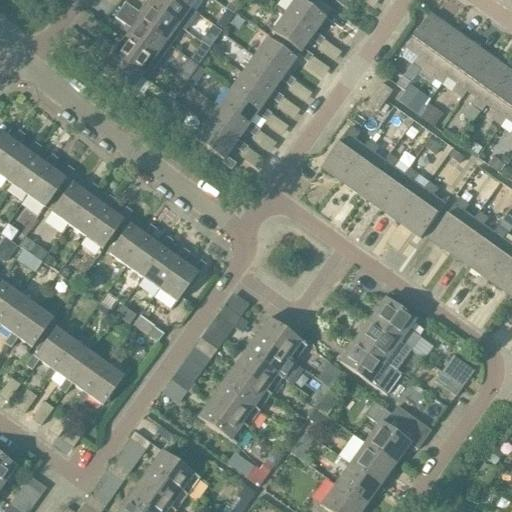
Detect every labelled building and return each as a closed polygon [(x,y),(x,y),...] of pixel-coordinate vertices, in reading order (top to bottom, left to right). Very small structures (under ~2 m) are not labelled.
[(178,0),(147,0),(146,3),(178,27),(191,9),(178,0)] [(178,0),(191,9),(197,0),(178,0)] [(294,0),(284,16),(322,44),(325,40),(315,33),(325,19),(298,0),(294,0)] [(336,0),(337,0),(336,2),(346,9),(351,3),(346,0),(336,0)] [(178,27),(146,3),(139,13),(125,3),(120,11),(166,44),(165,45),(170,49),(183,31),(178,27)] [(166,44),(120,11),(115,18),(131,30),(125,39),(122,36),(121,38),(154,61),(165,45),(166,44)] [(425,70),(429,64),(428,63),(453,29),(432,14),(408,48),(419,57),(415,63),(425,70)] [(284,16),(271,34),(299,54),(298,55),(308,63),(313,57),(303,50),(311,39),(320,46),(322,44),(284,16)] [(448,77),(472,43),(453,29),(428,63),(429,64),(425,70),(429,64),(439,70),(434,77),(444,84),(449,77),(448,77)] [(95,46),(141,79),(142,78),(147,81),(159,65),(154,61),(121,38),(114,46),(101,37),(95,46)] [(254,57),(293,85),(295,81),(286,74),(296,60),(267,40),(254,57)] [(469,92),(468,91),(492,57),(472,43),(448,77),(449,77),(459,85),(454,91),(464,98),(469,92)] [(141,79),(95,46),(91,52),(107,64),(100,74),(127,93),(130,95),(141,79)] [(199,53),(194,53),(189,61),(198,67),(204,57),(199,53)] [(293,85),(254,57),(243,74),(281,101),(284,98),(274,91),(281,81),(291,88),(293,85)] [(488,105),(487,105),(511,71),(492,57),(468,91),(469,92),(478,99),(473,105),(483,112),(488,105)] [(186,85),(186,84),(190,79),(190,78),(179,70),(174,77),(186,85)] [(487,105),(488,105),(498,112),(493,119),(503,126),(507,119),(511,111),(511,71),(487,105)] [(231,91),(269,118),(272,115),(262,108),(269,97),(279,104),(281,101),(243,74),(231,91)] [(405,92),(411,83),(404,78),(403,77),(397,86),(396,86),(402,91),(405,92)] [(369,104),(380,112),(387,102),(394,92),(383,84),(369,104)] [(219,107),(257,135),(260,131),(250,124),(257,114),(267,121),(269,118),(231,91),(219,107)] [(471,106),(463,117),(473,124),(481,113),(471,106)] [(207,124),(245,151),(248,148),(238,141),(246,131),(255,138),(257,135),(219,107),(207,124)] [(172,119),(164,114),(162,118),(169,123),(172,119)] [(207,124),(194,141),(222,161),(221,163),(232,170),(236,164),(227,157),(234,147),(244,154),(245,151),(207,124)] [(322,168),(343,182),(367,148),(366,148),(357,141),(361,134),(351,127),(322,168)] [(0,164),(22,134),(18,131),(11,141),(0,133),(0,164)] [(22,134),(0,164),(0,176),(11,184),(38,146),(35,143),(28,153),(18,146),(25,136),(22,134)] [(366,148),(367,148),(343,182),(362,196),(387,162),(386,161),(376,154),(386,141),(378,135),(373,143),(371,141),(366,148)] [(38,146),(11,184),(27,196),(55,158),(51,155),(44,165),(34,158),(41,148),(38,146)] [(501,160),(508,165),(511,158),(511,156),(506,152),(501,160)] [(386,161),(387,162),(362,196),(382,210),(406,176),(405,175),(395,168),(400,162),(390,155),(386,161)] [(451,188),(466,168),(450,156),(436,177),(451,188)] [(27,196),(45,209),(65,181),(68,182),(75,172),(68,167),(61,177),(51,170),(58,160),(55,158),(27,196)] [(405,175),(406,176),(382,210),(402,224),(426,190),(425,189),(415,182),(419,176),(410,169),(405,175)] [(425,189),(426,190),(402,224),(422,239),(446,204),(435,196),(439,190),(430,183),(425,189)] [(51,213),(69,225),(96,187),(93,185),(86,194),(71,184),(51,213)] [(96,187),(69,225),(85,237),(113,199),(109,196),(102,206),(92,199),(99,189),(96,187)] [(113,199),(85,237),(103,250),(123,222),(125,224),(133,213),(126,208),(119,218),(109,211),(116,201),(113,199)] [(431,239),(452,254),(476,219),(465,212),(470,205),(461,199),(431,239)] [(476,219),(452,254),(471,268),(496,233),(495,233),(485,226),(489,219),(480,213),(476,219)] [(109,254),(126,267),(154,228),(150,226),(143,235),(130,225),(109,254)] [(495,233),(496,233),(471,268),(491,282),(511,251),(511,244),(504,239),(509,233),(500,226),(495,233)] [(154,228),(126,267),(143,279),(171,240),(166,237),(159,247),(150,240),(157,230),(154,228)] [(0,256),(7,261),(17,245),(6,237),(0,245),(0,256)] [(171,240),(143,279),(160,290),(187,252),(184,249),(177,259),(167,252),(174,242),(171,240)] [(18,259),(34,272),(43,260),(27,248),(18,259)] [(511,251),(491,282),(510,296),(511,293),(511,251)] [(187,252),(160,290),(177,303),(197,275),(199,276),(207,266),(200,261),(193,271),(183,264),(190,254),(187,252)] [(42,264),(49,269),(55,261),(47,256),(42,264)] [(60,275),(66,279),(70,274),(64,269),(60,275)] [(0,321),(19,295),(1,283),(0,284),(0,321)] [(0,328),(2,327),(12,334),(14,336),(35,307),(19,295),(0,321),(0,328)] [(369,322),(411,352),(420,338),(409,330),(415,322),(384,300),(369,322)] [(14,336),(12,334),(5,344),(11,348),(18,339),(32,349),(53,320),(35,307),(14,336)] [(218,317),(224,321),(231,312),(224,307),(218,317)] [(231,312),(224,321),(233,328),(240,318),(231,312)] [(132,324),(159,340),(164,331),(138,315),(132,324)] [(294,365),(307,347),(268,319),(255,337),(294,365)] [(354,342),(385,364),(385,363),(396,372),(411,352),(369,322),(354,342)] [(73,342),(55,329),(35,357),(33,356),(26,366),(32,371),(39,361),(49,368),(52,370),(73,342)] [(294,365),(255,337),(244,353),(283,380),(294,365)] [(201,354),(208,345),(201,340),(194,349),(201,354)] [(52,370),(49,368),(42,378),(49,383),(56,373),(66,380),(69,382),(89,354),(73,342),(52,370)] [(354,342),(340,363),(386,396),(401,375),(396,372),(385,363),(385,364),(354,342)] [(208,345),(201,354),(210,360),(217,351),(208,345)] [(283,380),(244,353),(233,369),(271,397),(283,380)] [(89,354),(69,382),(66,380),(59,390),(65,395),(72,385),(82,392),(85,394),(106,365),(89,354)] [(441,373),(462,388),(475,372),(453,356),(441,373)] [(328,364),(323,370),(336,380),(341,373),(328,364)] [(85,394),(82,392),(76,402),(82,406),(89,397),(103,407),(124,378),(106,365),(85,394)] [(271,397),(233,369),(221,385),(260,413),(271,397)] [(171,382),(178,387),(185,377),(178,372),(171,382)] [(441,373),(435,382),(455,397),(456,397),(462,388),(441,373)] [(185,377),(178,387),(187,393),(194,384),(185,377)] [(209,401),(248,429),(260,413),(221,385),(209,401)] [(416,416),(433,428),(447,409),(430,397),(416,416)] [(248,429),(209,401),(197,419),(236,446),(248,429)] [(44,423),(55,409),(46,402),(35,416),(44,423)] [(385,411),(374,403),(364,416),(378,426),(364,445),(394,466),(409,445),(418,451),(424,442),(403,427),(385,411)] [(403,427),(424,442),(431,432),(430,432),(430,431),(397,407),(391,415),(385,411),(403,427)] [(305,434),(314,439),(328,419),(315,410),(308,419),(313,423),(305,434)] [(55,417),(54,432),(71,433),(72,417),(55,417)] [(150,444),(134,433),(130,439),(146,451),(150,444)] [(305,434),(298,444),(307,450),(314,439),(305,434)] [(394,466),(364,445),(350,465),(380,486),(394,466)] [(187,496),(199,479),(161,452),(149,469),(187,496)] [(0,482),(4,485),(17,468),(0,456),(0,482)] [(254,468),(244,461),(237,471),(246,478),(258,487),(267,475),(261,470),(260,472),(254,468)] [(107,471),(115,476),(121,467),(114,462),(107,471)] [(266,464),(261,470),(267,475),(272,468),(266,464)] [(380,486),(350,465),(335,486),(365,507),(380,486)] [(121,467),(115,476),(123,482),(130,473),(121,467)] [(175,511),(187,496),(149,469),(137,485),(175,511)] [(30,477),(25,484),(42,496),(46,489),(30,477)] [(175,511),(137,485),(126,501),(141,511),(175,511)] [(361,511),(365,507),(335,486),(320,506),(328,511),(361,511)] [(241,511),(254,494),(244,487),(226,511),(241,511)] [(84,504),(91,509),(98,499),(91,494),(84,504)] [(98,499),(91,509),(95,511),(102,511),(107,506),(98,499)] [(141,511),(126,501),(118,511),(141,511)]
